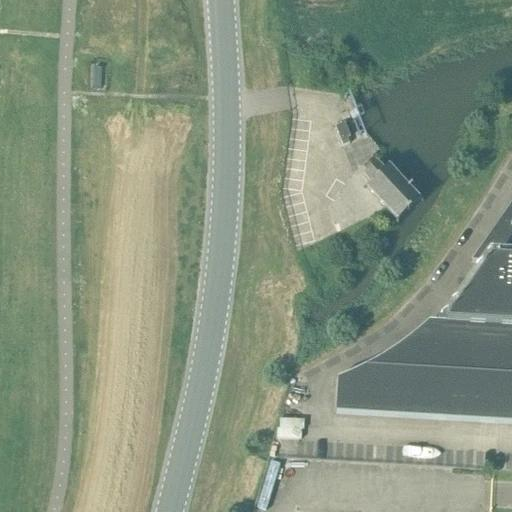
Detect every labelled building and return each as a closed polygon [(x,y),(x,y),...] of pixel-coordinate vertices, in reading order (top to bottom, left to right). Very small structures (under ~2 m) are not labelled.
[(350,121),(359,118),(355,109),(346,112),(350,121)] [(359,118),(350,121),(343,124),(349,138),(359,134),(359,133),(356,128),(356,127),(354,121),(359,119),(359,118)] [(349,138),(343,124),(334,127),(339,142),(349,138)] [(377,162),(362,176),(369,184),(364,187),(363,187),(363,190),(366,190),(396,221),(420,200),(388,165),(384,169),(377,162)] [(511,424),(511,201),(470,263),(488,264),(445,323),(428,322),(419,330),(410,338),(400,345),(390,352),(378,360),(365,367),(350,374),(336,380),(334,414),(511,424)]
